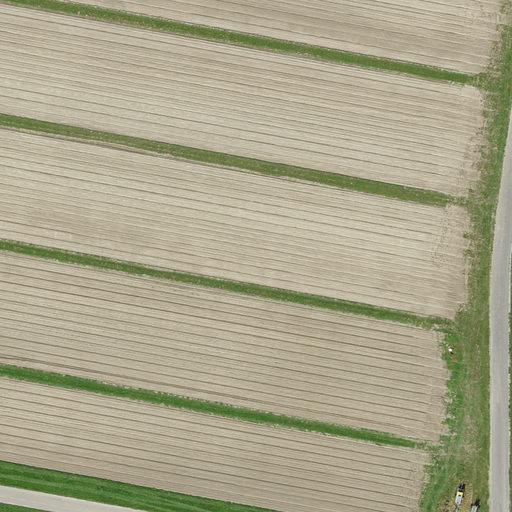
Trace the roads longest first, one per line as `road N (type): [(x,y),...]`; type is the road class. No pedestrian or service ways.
road 1 (unclassified): [(511,221),(502,298),(504,511)]
road 2 (unclassified): [(129,511),(0,488)]
